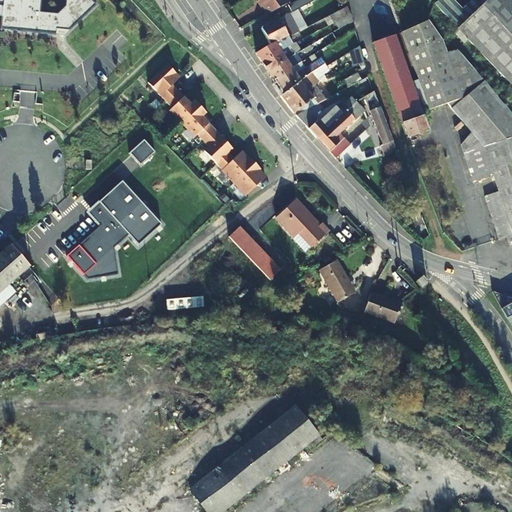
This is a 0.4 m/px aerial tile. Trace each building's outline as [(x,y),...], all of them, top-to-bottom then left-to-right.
[(0,0),(0,7),(2,8),(0,25),(0,29),(56,35),(57,31),(68,32),(96,5),(91,0),(0,0)] [(285,0),(257,0),(261,5),(260,6),(265,14),(287,2),(285,0)] [(299,0),(297,0),(287,5),(290,11),(298,7),(302,5),(299,0)] [(449,0),(444,0),(433,7),(454,29),(455,30),(465,40),(511,88),(511,0),(473,0),(461,12),(449,0)] [(350,16),(347,7),(326,18),(330,25),(350,16)] [(281,41),(297,33),(288,15),(261,28),(270,46),(281,41)] [(447,107),(464,92),(454,64),(449,65),(446,42),(428,22),(427,23),(400,33),(428,110),(445,104),(447,107)] [(455,30),(451,33),(462,44),(465,40),(455,30)] [(401,123),(423,117),(394,35),(373,42),(401,123)] [(256,54),(261,62),(278,50),(285,47),(281,41),(270,46),(256,54)] [(278,50),(261,62),(266,70),(291,57),(285,47),(278,50)] [(362,63),(364,63),(359,47),(347,54),(354,67),(362,63)] [(266,70),(272,80),(274,79),(292,68),(288,63),(300,56),(301,56),(305,54),(303,50),(291,57),(266,70)] [(274,79),(272,80),(273,82),(272,83),(280,97),(308,77),(325,64),(321,59),(295,75),(292,68),(274,79)] [(454,64),(464,92),(480,78),(464,60),(454,64)] [(169,64),(149,82),(166,100),(167,101),(172,107),(170,109),(183,123),(195,136),(197,134),(203,141),(209,147),(205,151),(217,164),(234,183),(246,196),(266,178),(259,171),(261,170),(255,163),(249,157),(248,159),(242,152),(234,159),(228,153),(233,149),(215,130),(203,116),(207,113),(201,107),(196,100),(191,104),(179,90),(173,84),(181,77),(169,64)] [(342,79),(347,88),(361,80),(356,73),(342,79)] [(280,97),(287,105),(308,89),(305,85),(311,81),(308,77),(280,97)] [(480,78),(464,92),(465,94),(465,96),(483,81),(480,78)] [(491,169),(493,176),(498,193),(500,199),(502,207),(505,214),(507,221),(510,228),(511,235),(507,237),(510,244),(511,243),(511,117),(483,81),(465,96),(449,109),(472,134),(483,146),(486,154),(488,161),(491,169)] [(308,89),(287,105),(288,107),(295,115),(317,103),(324,99),(314,85),(308,89)] [(355,101),(360,107),(367,104),(380,137),(387,134),(389,134),(372,91),(355,101)] [(449,109),(465,96),(465,94),(464,92),(447,107),(449,109)] [(318,136),(355,101),(350,96),(344,102),(341,99),(333,106),(330,104),(323,109),(317,103),(295,115),(297,117),(316,138),(318,136)] [(318,136),(316,138),(335,158),(349,145),(336,134),(362,110),(360,107),(355,101),(318,136)] [(427,130),(423,117),(401,123),(406,137),(427,130)] [(387,134),(380,137),(382,144),(380,145),(384,157),(396,153),(392,142),(389,134),(387,134)] [(461,142),(463,154),(483,146),(472,134),(461,142)] [(483,146),(463,154),(466,161),(486,154),(483,146)] [(466,161),(468,167),(486,162),(488,161),(486,154),(466,161)] [(468,167),(471,175),(491,169),(488,161),(486,162),(468,167)] [(491,169),(471,175),(473,183),(493,176),(491,169)] [(98,226),(66,255),(87,280),(116,276),(112,249),(127,236),(137,247),(161,226),(120,181),(86,213),(98,226)] [(485,197),(487,204),(489,203),(500,199),(498,193),(485,197)] [(489,203),(487,204),(490,211),(501,207),(502,207),(500,199),(489,203)] [(295,200),(294,201),(326,235),(330,232),(322,224),(320,226),(295,200)] [(326,235),(294,201),(276,219),(293,237),(297,234),(311,249),(326,235)] [(490,211),(492,218),(503,215),(505,214),(502,207),(501,207),(490,211)] [(418,210),(411,212),(415,226),(422,224),(418,210)] [(503,215),(492,218),(494,225),(496,225),(507,221),(505,214),(503,215)] [(494,225),(497,233),(510,228),(507,221),(496,225),(494,225)] [(499,240),(507,237),(511,235),(510,228),(497,233),(499,240)] [(15,250),(11,245),(0,254),(0,291),(30,265),(22,257),(15,250)] [(356,293),(338,261),(320,270),(338,302),(356,293)] [(421,288),(428,283),(425,278),(418,283),(421,288)] [(397,322),(403,303),(371,292),(365,311),(397,322)] [(511,303),(508,306),(501,296),(492,293),(511,326),(511,303)] [(333,428),(307,395),(190,484),(211,511),(215,511),(319,433),(322,437),(333,428)]
